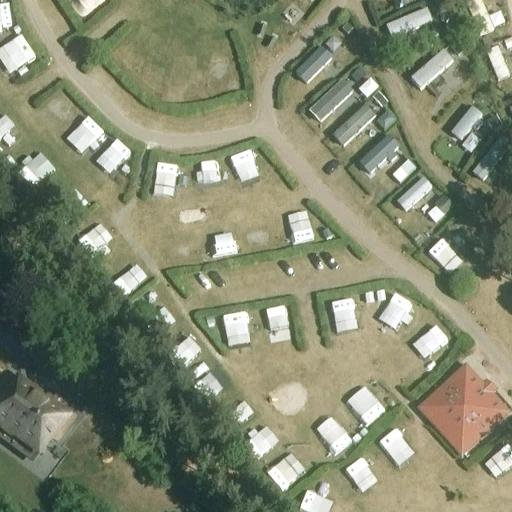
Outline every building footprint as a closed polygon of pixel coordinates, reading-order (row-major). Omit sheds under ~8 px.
[(469,0),(478,36),(494,32),(486,0),(469,0)] [(392,36),(435,25),(432,11),(388,22),(392,36)] [(412,75),(420,88),(467,56),(458,43),(412,75)] [(492,56),(501,80),(511,76),(502,52),(492,56)] [(347,149),(380,118),(368,105),(334,135),(347,149)] [(465,142),(484,113),(472,106),(454,134),(465,142)] [(391,138),(362,163),(371,174),(400,149),(391,138)] [(403,183),(418,168),(410,160),(395,176),(403,183)] [(406,211),(435,189),(427,178),(398,200),(406,211)] [(413,345),(423,361),(449,346),(440,329),(413,345)] [(465,368),(416,413),(460,463),(510,417),(492,398),(496,395),(486,384),(483,387),(465,368)] [(64,416),(18,381),(0,404),(0,425),(36,453),(64,416)] [(247,447),(259,460),(272,447),(260,434),(247,447)] [(271,474),(284,488),(305,467),(291,454),(271,474)]
